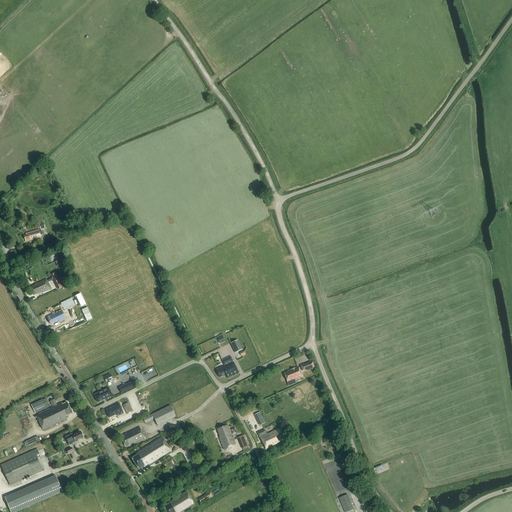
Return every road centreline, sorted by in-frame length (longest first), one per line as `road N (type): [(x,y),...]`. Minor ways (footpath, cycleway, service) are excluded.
road 1 (track): [(155,0),(266,169),(310,307),(311,343),(361,467),(389,511)]
road 2 (track): [(278,200),(408,155),(511,19)]
road 3 (unclassified): [(90,412),(195,361),(222,387),(311,343)]
road 4 (track): [(146,505),(254,447)]
road 5 (tertiary): [(52,352),(0,243)]
